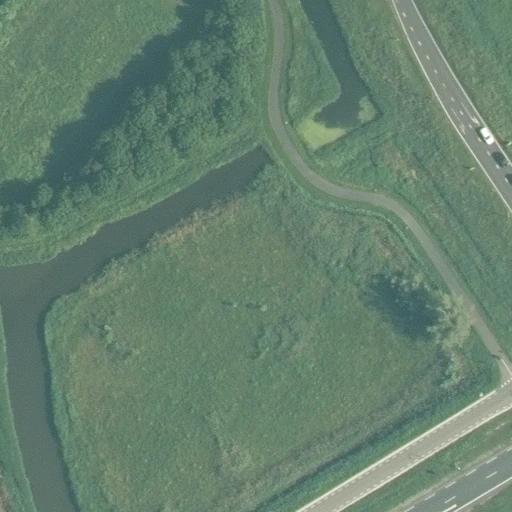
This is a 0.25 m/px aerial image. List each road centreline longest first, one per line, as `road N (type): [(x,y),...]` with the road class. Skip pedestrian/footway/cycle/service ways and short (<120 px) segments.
road 1 (track): [(0,246),(32,247),(276,118)]
road 2 (unclassified): [(511,391),(319,511)]
road 3 (trunk): [(401,0),(511,189)]
